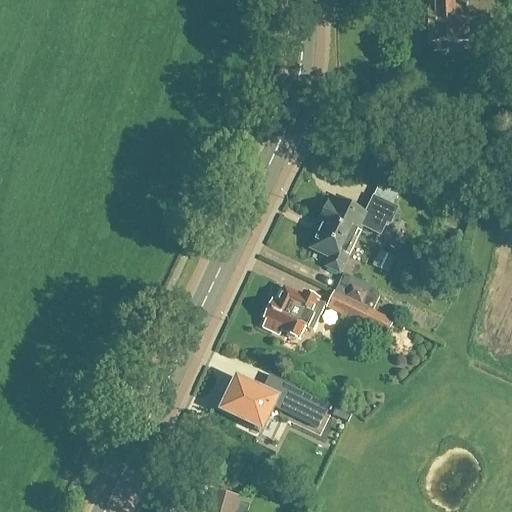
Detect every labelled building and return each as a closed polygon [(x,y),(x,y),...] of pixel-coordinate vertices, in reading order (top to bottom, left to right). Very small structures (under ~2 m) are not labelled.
[(475,0),(475,4),(436,5),(436,14),(428,14),(429,18),(423,18),(423,28),(429,28),(430,53),(447,53),(447,45),(469,45),(469,43),(480,43),(480,41),(491,41),(491,35),(494,35),(493,21),(491,21),(490,3),(486,3),(485,0),(475,0)] [(511,99),(504,99),(496,99),(495,116),(511,116),(511,99)] [(323,225),(323,224),(356,241),(363,227),(378,234),(383,224),(386,225),(395,209),(374,199),(367,214),(337,199),(334,205),(328,203),(319,223),(323,225)] [(340,274),(356,241),(323,224),(323,225),(311,249),(331,259),(327,268),(340,274)] [(345,298),(362,306),(369,292),(352,285),(345,298)] [(267,319),(263,327),(281,335),(283,332),(300,340),(306,327),(313,331),(326,305),(304,295),(303,299),(285,290),(277,306),(274,304),(266,319),(267,319)] [(326,309),(366,328),(387,338),(395,322),(374,311),(362,306),(345,298),(334,293),(326,309)] [(244,421),(242,424),(242,425),(260,434),(280,392),(266,386),(263,393),(238,381),(224,411),(244,421)] [(288,404),(321,423),(329,410),(295,391),(288,404)]
